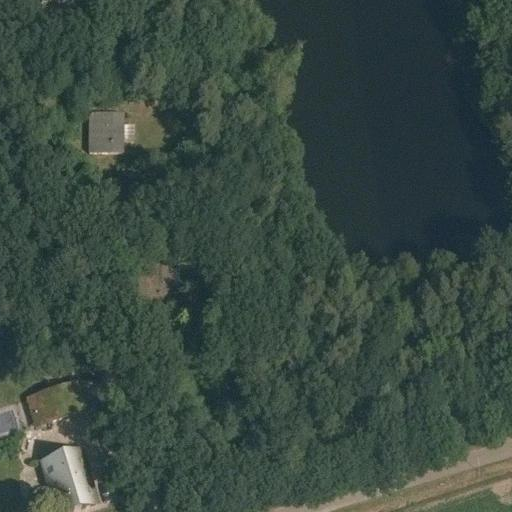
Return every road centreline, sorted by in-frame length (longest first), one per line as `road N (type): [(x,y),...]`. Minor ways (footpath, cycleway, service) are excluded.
road 1 (track): [(0,22),(152,511)]
road 2 (unclassified): [(301,511),(511,448)]
